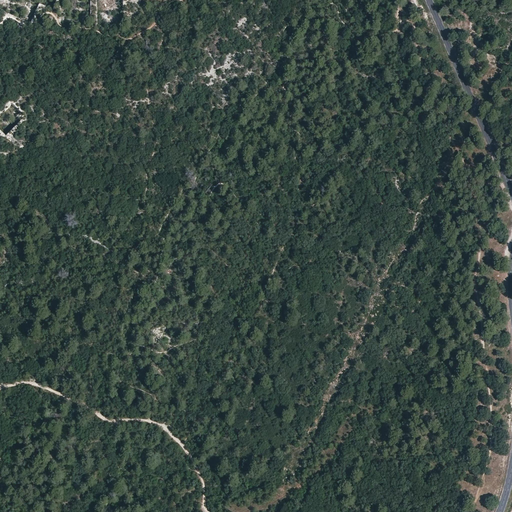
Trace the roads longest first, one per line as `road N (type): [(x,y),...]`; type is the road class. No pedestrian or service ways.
road 1 (track): [(207,511),(197,472),(162,427),(111,420),(32,383),(0,388)]
road 2 (tertiary): [(511,194),(427,0)]
